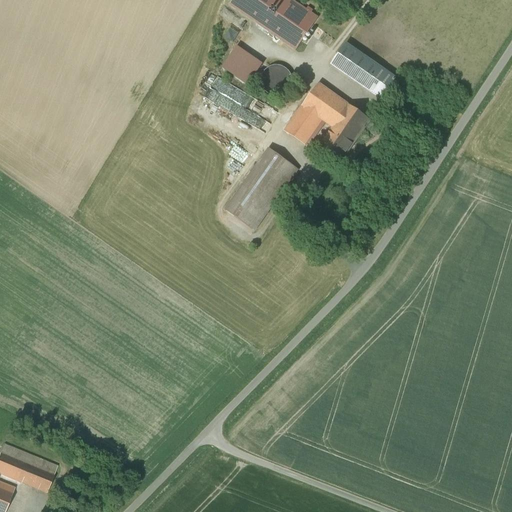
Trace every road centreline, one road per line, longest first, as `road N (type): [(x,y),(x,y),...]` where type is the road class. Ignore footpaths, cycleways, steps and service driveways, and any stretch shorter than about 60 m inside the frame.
road 1 (unclassified): [(203,433),(318,319),(388,234),(511,45)]
road 2 (unclassified): [(395,511),(203,433)]
